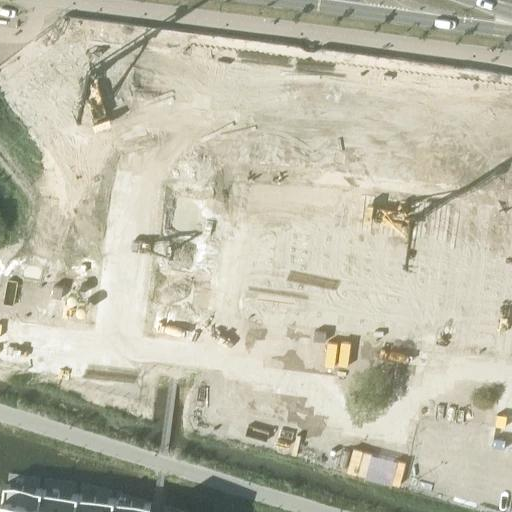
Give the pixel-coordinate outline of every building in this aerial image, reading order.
[(511,93),(79,38),(23,89),(83,155),(114,127),(197,137),(191,180),(215,183),(199,304),(511,344),(511,93)] [(3,485),(0,510),(0,511),(37,511),(41,489),(40,489),(40,490),(23,488),(23,487),(22,487),(5,485),(3,485)] [(41,489),(37,511),(74,511),(77,494),(76,494),(76,495),(60,492),(58,492),(42,490),(41,489)] [(77,494),(74,511),(111,511),(113,499),(112,499),(96,497),(94,496),(94,497),(78,495),(78,494),(77,494)] [(113,499),(111,511),(149,511),(151,504),(149,504),(148,504),(132,502),(132,501),(130,501),(130,502),(114,499),(113,499)]
